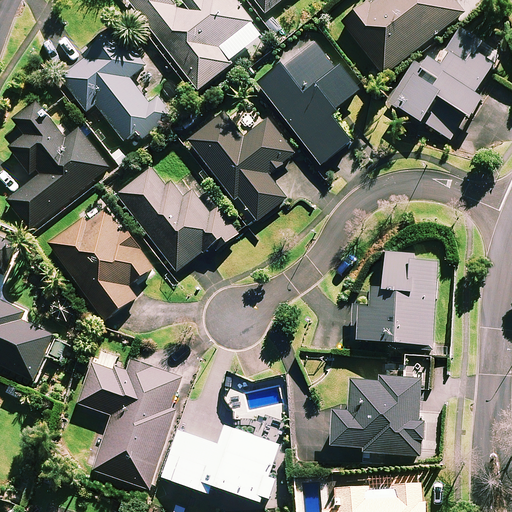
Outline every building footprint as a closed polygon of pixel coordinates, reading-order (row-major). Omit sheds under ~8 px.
[(254,27),(233,0),(191,0),(177,11),(168,0),(127,0),(199,94),(233,67),(221,52),(254,27)] [(253,0),(267,17),(289,0),(253,0)] [(452,0),(382,0),(346,29),(385,79),(466,17),(452,0)] [(146,71),(116,32),(65,72),(59,78),(89,116),(98,109),(126,145),(138,136),(144,143),(174,119),(159,101),(151,107),(132,83),(146,71)] [(485,46),(467,32),(441,69),(430,62),(424,72),(417,67),(390,107),(425,131),(427,128),(451,144),(467,122),(472,125),(485,106),(475,99),(495,70),(477,57),(485,46)] [(322,169),(353,147),(336,124),(342,120),(337,114),(360,96),(341,70),(337,73),(317,47),(261,89),(322,169)] [(33,235),(110,171),(78,133),(69,141),(37,103),(12,124),(24,138),(9,151),(35,183),(8,205),(33,235)] [(245,141),(226,116),(190,145),(236,203),(239,201),(259,225),(287,203),(269,180),(296,158),(268,123),(245,141)] [(167,190),(154,173),(120,198),(179,276),(215,248),(220,255),(241,239),(203,188),(185,202),(173,186),(167,190)] [(155,272),(110,211),(88,227),(85,222),(51,248),(108,325),(139,303),(130,291),(155,272)] [(28,316),(0,302),(0,283),(2,279),(6,281),(20,250),(0,240),(0,368),(36,385),(57,339),(24,324),(28,316)] [(357,309),(355,344),(360,345),(360,347),(434,351),(439,267),(413,265),(413,261),(389,259),(387,297),(375,296),(375,310),(357,309)] [(121,362),(99,355),(81,408),(114,419),(96,474),(151,493),(178,413),(174,412),(184,381),(132,364),(128,377),(117,373),(121,362)] [(423,445),(426,445),(427,424),(423,424),(423,384),(382,383),(355,383),(354,418),(337,418),(336,453),(365,453),(365,458),(423,458),(423,445)] [(216,492),(261,507),(263,499),(270,502),(276,483),(270,481),(281,450),(230,433),(224,451),(180,436),(163,483),(213,500),(216,492)] [(427,511),(427,505),(424,505),(423,489),(344,496),(345,511),(427,511)]
